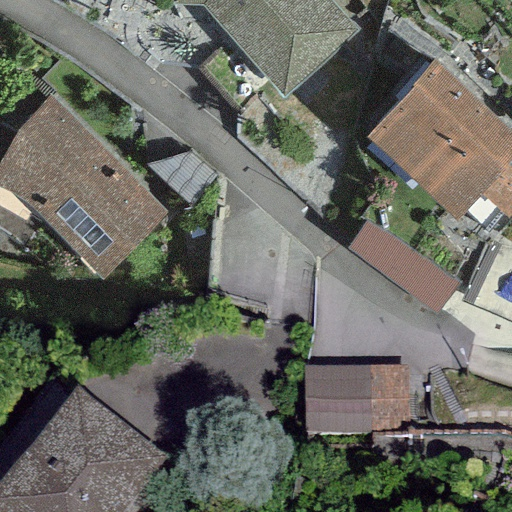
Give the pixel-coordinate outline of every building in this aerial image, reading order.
[(207,0),(283,87),(356,24),(335,0),(207,0)] [(511,147),(426,60),(358,126),(447,217),(511,154),(511,147)] [(51,89),(0,154),(0,172),(31,194),(104,265),(166,203),(51,89)] [(377,211),(356,242),(448,304),(469,273),(377,211)] [(409,368),(305,373),(308,435),(411,431),(409,368)] [(76,401),(0,498),(0,511),(131,511),(165,469),(76,401)]
